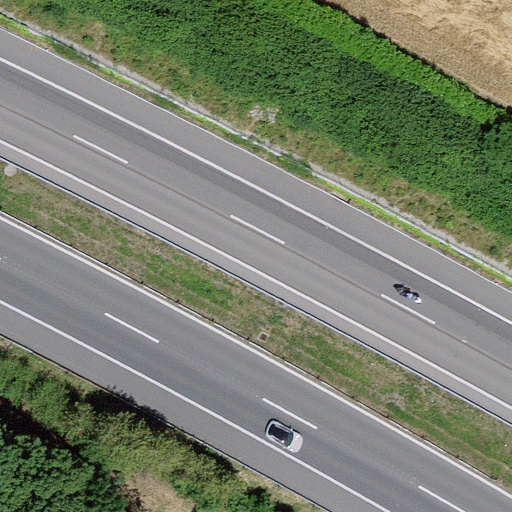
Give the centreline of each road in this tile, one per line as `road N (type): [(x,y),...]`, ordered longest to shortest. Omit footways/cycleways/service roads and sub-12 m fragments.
road 1 (motorway): [(511,361),(0,95)]
road 2 (motorway): [(0,262),(453,511)]
